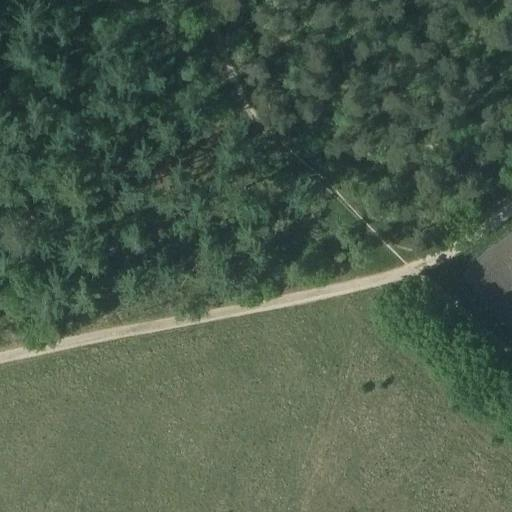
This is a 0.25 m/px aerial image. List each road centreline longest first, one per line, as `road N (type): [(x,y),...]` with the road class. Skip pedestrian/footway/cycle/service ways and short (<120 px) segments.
road 1 (track): [(395,273),(0,360)]
road 2 (track): [(395,273),(224,106),(200,0)]
road 3 (track): [(511,377),(395,273)]
road 4 (track): [(511,186),(395,273)]
